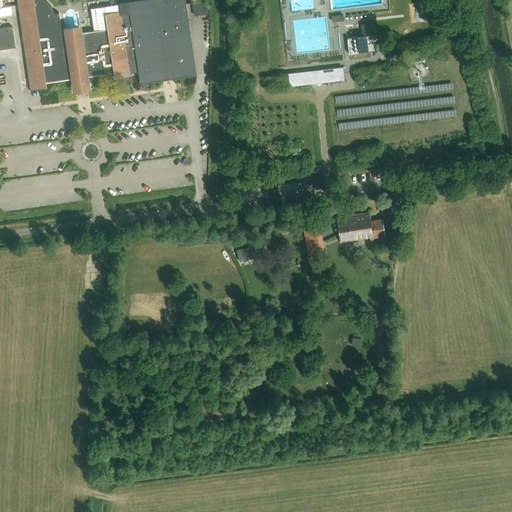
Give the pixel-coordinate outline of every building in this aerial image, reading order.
[(2,0),(0,0),(0,16),(12,14),(10,3),(3,4),(2,0)] [(94,31),(82,33),(81,25),(64,28),(65,35),(61,35),(58,13),(53,13),(53,11),(52,9),(51,7),(49,5),(48,3),(46,1),(44,0),(17,0),(31,90),(46,88),(45,83),(71,79),(73,93),(90,91),(88,77),(114,73),(115,78),(130,76),(129,73),(139,72),(141,84),(195,76),(183,0),(137,0),(129,1),(131,13),(121,15),(121,12),(118,12),(117,5),(91,9),(94,31)] [(206,14),(204,1),(191,3),(192,16),(206,14)] [(362,36),(376,35),(375,22),(360,24),(362,36)] [(0,49),(15,48),(12,27),(0,28),(0,49)] [(368,44),(368,41),(377,40),(376,35),(361,37),(353,37),(347,38),(349,55),(374,52),(374,43),(368,44)] [(344,80),(343,67),(323,70),(324,82),(344,80)] [(308,72),(288,74),(290,87),(310,84),(308,72)] [(312,73),(313,84),(320,83),(319,73),(312,73)] [(372,238),(372,239),(385,237),(382,219),(370,221),(368,213),(336,218),(340,243),(372,238)] [(324,253),(319,229),(308,231),(303,232),(304,237),(307,249),(308,257),(313,256),(324,253)] [(238,262),(258,258),(256,246),(235,250),(238,262)]
